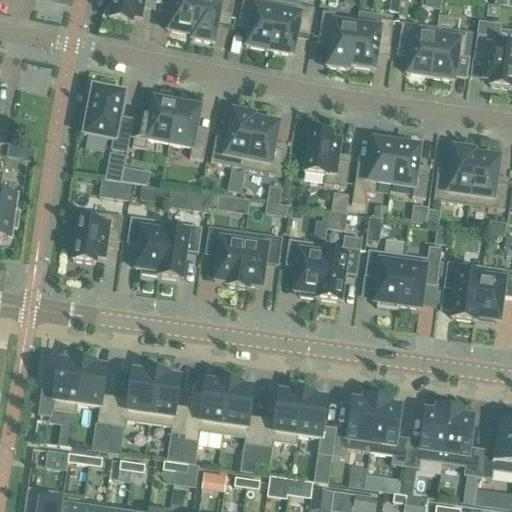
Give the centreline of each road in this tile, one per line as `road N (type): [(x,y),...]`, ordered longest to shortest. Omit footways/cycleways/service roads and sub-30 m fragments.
road 1 (residential): [(0,32),(280,91),(511,124)]
road 2 (tertiary): [(511,379),(105,319)]
